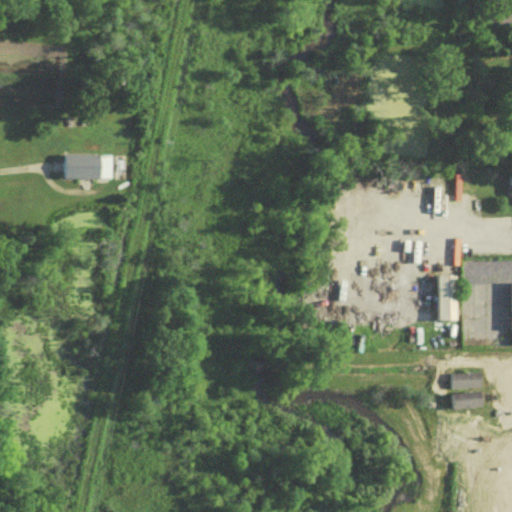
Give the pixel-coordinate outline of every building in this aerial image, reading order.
[(110,184),(110,160),(62,160),(62,184),(110,184)] [(511,203),(511,194),(504,194),(503,173),(511,172),(511,203)] [(450,318),(450,273),(432,273),(432,318),(450,318)] [(446,370),(446,383),(471,383),(471,370),(446,370)] [(449,393),(480,393),(480,378),(449,378),(449,393)] [(446,391),(447,405),(472,402),(471,389),(446,391)] [(450,413),(480,413),(480,398),(450,398),(450,413)] [(484,475),(484,462),(476,462),(477,475),(484,475)]
